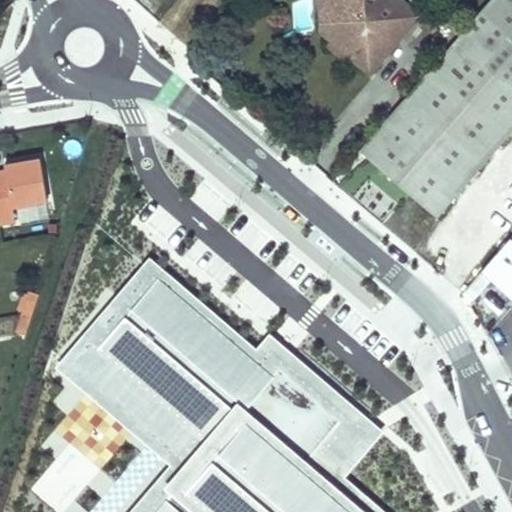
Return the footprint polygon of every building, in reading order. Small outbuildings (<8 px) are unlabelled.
[(318,0),(321,14),(332,0),(318,0)] [(319,28),(369,73),(423,16),(404,0),(332,0),(321,14),(319,28)] [(511,0),(494,0),(483,13),(511,40),(511,0)] [(511,49),(511,40),(483,13),(468,30),(458,41),(492,73),(511,49)] [(458,41),(361,150),(437,216),(511,131),(511,90),(506,85),(492,73),(458,41)] [(511,49),(492,73),(506,85),(511,90),(511,49)] [(5,171),(0,171),(0,223),(12,221),(10,207),(46,200),(39,158),(4,164),(5,171)] [(511,298),(511,234),(480,269),(511,298)] [(126,511),(385,511),(345,477),(384,432),(270,334),(257,349),(149,256),(54,366),(169,464),(126,511)] [(27,289),(21,313),(33,310),(39,293),(27,289)] [(472,300),(464,289),(461,291),(469,303),(472,300)] [(21,313),(16,330),(26,333),(33,310),(21,313)]
